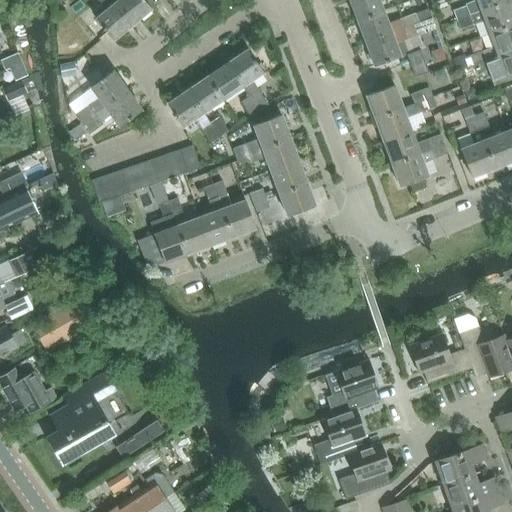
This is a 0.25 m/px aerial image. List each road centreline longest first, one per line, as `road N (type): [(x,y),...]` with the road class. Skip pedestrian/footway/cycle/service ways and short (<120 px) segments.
road 1 (residential): [(365,213),(290,0)]
road 2 (residential): [(177,280),(365,213)]
road 3 (residential): [(150,89),(277,0)]
road 4 (residential): [(375,244),(511,192)]
road 5 (residential): [(413,427),(428,472),(360,504),(360,511)]
